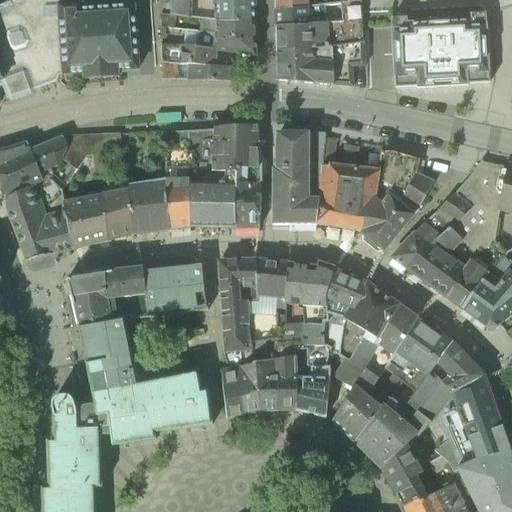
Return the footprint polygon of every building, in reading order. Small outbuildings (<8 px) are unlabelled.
[(60,77),(64,76),(59,7),(58,0),(22,0),(0,8),(0,65),(5,81),(2,82),(8,100),(34,90),(57,82),(60,77)] [(171,0),(171,17),(161,15),(162,28),(174,30),(173,17),(191,19),(192,0),(171,0)] [(213,0),(217,22),(218,22),(255,26),(254,0),(213,0)] [(307,9),(306,0),(275,0),(276,13),(307,9)] [(343,23),(328,24),(330,48),(364,42),(364,28),(363,19),(364,19),(364,18),(362,3),(341,5),(343,23)] [(82,5),(59,7),(64,76),(85,74),(85,81),(119,78),(119,72),(130,71),(139,70),(135,7),(116,8),(83,11),(82,5)] [(325,7),(307,9),(276,13),(277,55),(308,50),(308,51),(330,48),(328,24),(327,24),(325,7)] [(490,75),(491,75),(488,25),(487,25),(487,15),(472,16),(472,21),(452,22),(452,20),(428,21),(428,23),(408,24),(408,19),(393,20),(393,30),(392,30),(395,80),(396,80),(396,90),(418,89),(418,91),(469,88),(469,86),(491,85),(490,75)] [(204,27),(217,29),(218,22),(217,22),(204,20),(204,27)] [(217,29),(217,38),(256,42),(255,26),(218,22),(217,29)] [(162,45),(174,46),(174,38),(162,37),(162,45)] [(217,38),(216,51),(217,52),(256,57),(256,42),(217,38)] [(351,46),(353,69),(366,68),(365,44),(351,46)] [(163,64),(183,66),(184,47),(181,47),(181,46),(174,46),(162,45),(162,64),(163,64)] [(351,46),(332,49),(335,87),(354,89),(353,69),(351,46)] [(216,51),(184,47),(183,66),(191,66),(215,68),(217,52),(216,51)] [(278,82),(335,87),(332,49),(277,56),(278,82)] [(183,66),(178,65),(163,64),(163,81),(177,81),(191,81),(191,66),(183,66)] [(231,69),(215,68),(191,66),(191,81),(230,82),(231,69)] [(32,96),(34,90),(8,100),(13,102),(32,96)] [(259,144),(259,129),(215,131),(213,173),(227,173),(227,186),(238,186),(239,144),(259,144)] [(191,185),(227,186),(227,173),(213,173),(215,131),(190,132),(190,136),(190,150),(191,181),(191,185)] [(165,134),(166,151),(190,150),(190,136),(190,132),(177,133),(165,134)] [(273,226),(317,226),(320,202),(315,201),(316,196),(320,196),(322,180),(318,179),(318,176),(322,176),(323,167),(324,149),(325,145),(326,142),(326,136),(326,134),(310,134),(280,134),(280,152),(276,152),(276,170),(273,170),(273,226)] [(94,157),(98,174),(108,173),(107,160),(110,160),(109,155),(123,152),(121,136),(98,137),(101,155),(94,156),(94,157)] [(62,161),(79,171),(87,158),(94,157),(94,156),(101,155),(98,137),(63,138),(68,149),(62,161)] [(51,180),(47,172),(59,168),(62,161),(68,149),(63,138),(32,153),(7,162),(0,166),(0,184),(6,200),(6,199),(44,183),(51,180)] [(0,166),(7,162),(32,153),(29,147),(29,146),(28,144),(0,152),(0,166)] [(239,144),(238,186),(261,185),(260,160),(259,144),(239,144)] [(170,231),(191,228),(191,185),(191,181),(190,150),(166,151),(165,151),(166,168),(170,231)] [(379,181),(397,189),(400,176),(404,157),(394,154),(381,153),(380,173),(379,181)] [(404,157),(400,176),(414,179),(416,179),(417,176),(421,162),(404,157)] [(481,164),(476,171),(506,178),(508,170),(481,164)] [(511,215),(511,166),(509,166),(508,169),(508,170),(506,178),(501,205),(499,213),(511,215)] [(317,226),(363,233),(375,207),(376,201),(379,181),(380,173),(323,167),(322,176),(322,180),(320,196),(320,202),(317,226)] [(159,183),(137,186),(138,190),(132,191),(134,235),(170,231),(166,168),(157,169),(159,183)] [(501,205),(506,178),(476,171),(469,181),(501,205)] [(406,194),(414,179),(400,176),(397,189),(406,194)] [(414,179),(406,194),(403,201),(419,212),(433,187),(432,183),(417,176),(416,179),(414,179)] [(112,189),(104,197),(132,191),(129,187),(124,188),(123,180),(112,182),(112,189)] [(379,181),(376,201),(382,206),(390,198),(414,217),(419,212),(403,201),(406,194),(397,189),(379,181)] [(499,213),(501,205),(469,181),(455,197),(471,210),(472,210),(458,224),(451,230),(463,242),(468,247),(498,213),(499,213)] [(236,229),(238,186),(227,186),(191,185),(191,228),(236,229)] [(261,185),(238,186),(236,229),(260,229),(261,185)] [(28,263),(74,251),(65,206),(42,215),(38,202),(33,189),(6,200),(9,214),(28,263)] [(134,235),(132,191),(104,197),(109,242),(134,235)] [(74,251),(109,242),(104,197),(65,204),(65,206),(74,251)] [(457,224),(458,224),(472,210),(471,210),(455,197),(441,210),(440,211),(457,224)] [(385,253),(414,217),(390,198),(382,206),(376,201),(375,207),(363,233),(362,235),(385,253)] [(440,211),(432,219),(440,227),(447,233),(451,230),(458,224),(457,224),(440,211)] [(424,226),(433,234),(440,227),(432,219),(424,226)] [(408,270),(439,240),(433,234),(424,226),(393,259),(408,270)] [(447,233),(440,227),(433,234),(439,240),(447,233)] [(463,242),(451,230),(447,233),(439,240),(408,270),(445,298),(465,270),(448,258),(463,242)] [(495,244),(487,254),(500,265),(504,259),(508,254),(508,253),(496,244),(495,244)] [(489,275),(500,265),(487,254),(481,249),(476,255),(465,270),(483,282),(489,275)] [(511,265),(504,259),(500,265),(489,275),(502,284),(510,273),(511,274),(511,265)] [(257,261),(238,262),(239,290),(248,290),(247,303),(249,303),(257,301),(257,261)] [(257,301),(257,303),(272,305),(277,305),(277,299),(285,300),(289,265),(278,264),(257,261),(257,301)] [(247,303),(240,304),(239,290),(238,262),(220,263),(221,289),(222,309),(223,309),(224,327),(223,327),(225,355),(242,354),(245,354),(252,353),(250,345),(248,328),(249,303),(247,303)] [(148,311),(149,319),(202,313),(200,294),(207,294),(204,264),(144,271),(147,299),(148,311)] [(290,265),(289,265),(285,300),(285,301),(285,306),(298,307),(302,307),(326,309),(326,300),(336,272),(335,272),(336,269),(319,264),(318,268),(290,265)] [(462,310),(483,282),(465,270),(445,298),(462,310)] [(128,273),(133,300),(147,299),(144,271),(128,273)] [(368,286),(336,272),(326,300),(351,309),(368,286)] [(104,275),(110,302),(133,300),(128,273),(104,275)] [(496,291),(483,282),(462,310),(473,318),(487,329),(486,330),(492,333),(498,328),(499,326),(511,315),(511,274),(510,273),(502,284),(496,291)] [(79,326),(114,321),(110,302),(104,275),(80,279),(74,280),(69,284),(79,326)] [(502,284),(489,275),(483,282),(496,291),(502,284)] [(400,307),(368,286),(351,309),(345,319),(365,332),(380,341),(390,324),(400,307)] [(208,312),(207,294),(200,294),(202,313),(208,312)] [(148,311),(147,299),(133,300),(136,317),(148,316),(148,311)] [(136,317),(133,300),(110,302),(114,321),(125,319),(126,318),(136,317)] [(351,309),(326,300),(326,309),(327,322),(322,321),(322,327),(323,348),(329,348),(328,349),(330,350),(338,356),(344,320),(345,319),(351,309)] [(250,345),(252,353),(262,351),(261,342),(272,340),(269,330),(267,324),(258,326),(257,303),(257,301),(249,303),(248,328),(250,345)] [(274,331),(272,305),(257,303),(258,326),(267,324),(269,330),(274,331)] [(302,310),(304,327),(309,326),(322,327),(322,321),(327,322),(326,309),(302,307),(298,307),(298,310),(302,310)] [(419,320),(400,307),(390,324),(393,326),(383,343),(379,349),(393,358),(395,355),(419,320)] [(79,326),(86,363),(115,358),(132,355),(126,318),(125,319),(114,321),(79,326)] [(338,356),(347,361),(348,362),(365,332),(345,319),(344,320),(338,356)] [(395,355),(414,368),(428,378),(431,374),(437,366),(453,345),(419,320),(395,355)] [(308,346),(323,348),(322,327),(309,326),(304,327),(285,328),(279,329),(279,338),(275,342),(276,345),(295,343),(308,342),(308,346)] [(363,372),(364,371),(371,359),(382,342),(380,341),(365,332),(348,362),(363,372)] [(296,358),(307,358),(308,346),(308,342),(295,343),(296,358)] [(279,413),(296,413),(297,378),(298,370),(296,358),(295,343),(276,345),(274,345),(272,355),(273,362),(279,413)] [(485,379),(453,345),(437,366),(449,380),(442,386),(451,397),(454,395),(485,379)] [(328,363),(330,350),(328,349),(329,348),(323,348),(308,346),(307,358),(307,368),(307,379),(330,379),(331,377),(330,369),(331,369),(332,363),(328,363)] [(255,362),(252,353),(245,354),(242,354),(243,365),(255,362)] [(225,355),(229,367),(242,365),(243,365),(242,354),(225,355)] [(132,355),(115,358),(121,373),(136,370),(132,355)] [(53,404),(53,412),(55,418),(60,432),(56,443),(59,453),(55,464),(57,474),(52,485),(56,495),(52,506),(53,511),(96,511),(96,490),(103,489),(101,449),(101,437),(94,438),(94,432),(110,431),(111,437),(113,448),(156,441),(156,435),(163,434),(213,426),(208,392),(202,393),(198,373),(140,385),(125,388),(121,373),(115,358),(86,363),(86,364),(87,364),(95,405),(96,413),(78,416),(76,409),(76,405),(74,402),(72,399),(69,397),(66,397),(62,397),(59,398),(56,399),(54,402),(53,404)] [(386,368),(371,359),(364,371),(365,372),(378,381),(385,370),(386,368)] [(363,372),(348,362),(347,361),(334,381),(352,392),(365,372),(364,371),(363,372)] [(273,362),(256,366),(261,413),(279,413),(273,362)] [(244,417),(261,413),(256,366),(242,369),(244,417)] [(416,394),(428,378),(414,368),(403,384),(416,394)] [(137,369),(136,370),(121,373),(125,388),(140,385),(137,369)] [(227,420),(244,417),(242,369),(230,371),(222,373),(223,393),(225,412),(227,420)] [(333,423),(354,444),(382,408),(374,401),(368,396),(378,381),(365,372),(352,392),(333,423)] [(428,378),(416,394),(407,405),(418,414),(430,424),(435,417),(451,397),(442,386),(431,374),(428,378)] [(393,376),(381,393),(390,401),(403,384),(393,376)] [(307,379),(297,378),(296,413),(326,420),(330,379),(307,379)] [(511,511),(511,459),(510,452),(485,379),(454,395),(476,459),(460,466),(456,468),(458,472),(478,511),(511,511)] [(403,384),(390,401),(396,405),(390,414),(406,428),(418,414),(407,405),(416,394),(403,384)] [(384,409),(390,401),(381,393),(381,392),(374,401),(382,408),(384,409)] [(435,417),(449,441),(460,466),(476,459),(454,395),(451,397),(435,417)] [(384,409),(390,414),(396,405),(390,401),(384,409)] [(96,413),(95,405),(76,409),(78,416),(96,413)] [(381,471),(403,451),(418,437),(430,424),(418,414),(406,428),(390,414),(384,409),(382,408),(354,444),(381,471)] [(53,511),(52,506),(56,495),(52,485),(57,474),(55,464),(59,453),(56,443),(60,432),(55,418),(53,412),(54,442),(47,442),(49,489),(42,490),(42,511),(53,511)] [(433,451),(441,457),(449,465),(454,474),(458,472),(456,468),(460,466),(449,441),(433,451)] [(416,477),(403,451),(381,471),(386,477),(404,510),(427,499),(416,477)] [(434,475),(449,465),(441,457),(429,464),(431,468),(434,475)] [(466,511),(453,486),(442,491),(433,495),(441,511),(466,511)] [(404,510),(404,511),(441,511),(433,495),(427,499),(404,510)]
